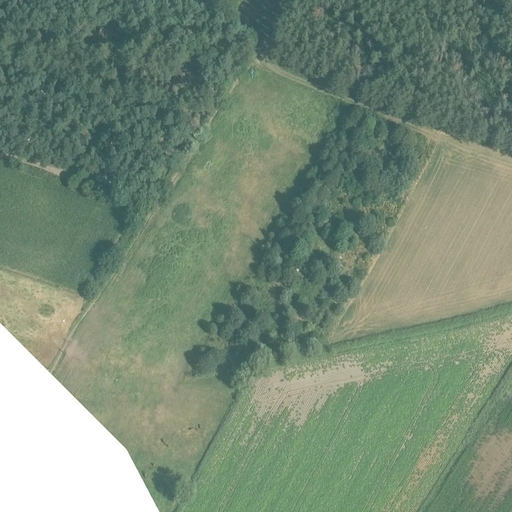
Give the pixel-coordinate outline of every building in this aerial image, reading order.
[(166,0),(198,13),(200,8),(196,6),(197,2),(192,0),(166,0)] [(223,0),(206,0),(202,10),(229,20),(235,5),(223,0)] [(100,28),(99,38),(115,39),(116,30),(100,28)] [(215,45),(211,59),(228,65),(233,52),(215,45)] [(182,69),(175,82),(184,87),(192,74),(182,69)] [(97,177),(95,182),(115,191),(120,181),(118,180),(119,176),(100,167),(96,176),(97,177)]
